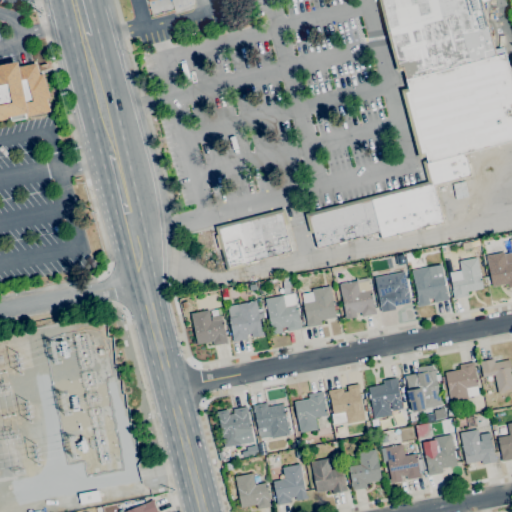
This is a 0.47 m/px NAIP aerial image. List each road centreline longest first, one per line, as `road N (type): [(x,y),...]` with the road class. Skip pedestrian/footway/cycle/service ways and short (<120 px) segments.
road 1 (residential): [(169,388),(511,318)]
road 2 (secondary): [(132,238),(202,511)]
road 3 (secondary): [(132,238),(139,209),(97,33)]
road 4 (secondary): [(61,0),(100,157)]
road 5 (tertiary): [(0,309),(142,277)]
